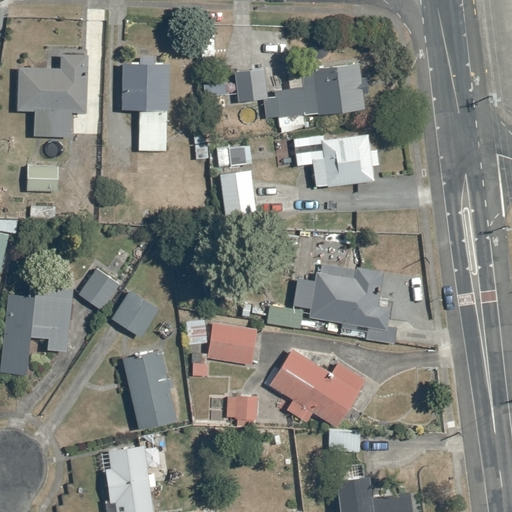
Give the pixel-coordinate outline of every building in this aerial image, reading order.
[(85,52),(54,50),(54,67),(17,65),(15,107),(32,108),(31,132),(66,134),(68,109),(82,110),(85,52)] [(132,50),(132,58),(119,58),(118,107),(136,107),(136,148),(163,148),(165,59),(150,58),(150,50),(132,50)] [(367,73),(358,74),(356,59),(294,66),(296,84),(271,87),(272,97),(262,98),(263,116),(281,114),(283,130),(303,128),(301,112),(361,106),(360,94),(369,93),(367,73)] [(264,97),(263,66),(231,67),(231,97),(264,97)] [(365,150),(363,130),(291,136),(292,163),(309,161),(311,183),(368,179),(367,161),(375,160),(374,149),(365,150)] [(55,187),(55,162),(23,163),(24,188),(55,187)] [(251,212),(247,168),(216,171),(220,215),(251,212)] [(55,202),(28,201),(27,218),(54,220),(55,202)] [(0,256),(5,231),(13,233),(15,219),(0,216),(0,256)] [(364,337),(394,339),(396,324),(384,323),(386,295),(374,294),(376,267),(313,262),(312,277),(293,275),(290,304),(265,302),(264,322),(298,325),(298,316),(339,320),(338,332),(364,334),(364,337)] [(118,280),(95,264),(77,289),(100,306),(118,280)] [(29,285),(28,294),(5,291),(0,334),(0,368),(19,371),(24,333),(45,336),(43,347),(62,349),(69,290),(29,285)] [(158,306),(128,287),(110,315),(140,334),(158,306)] [(203,341),(202,317),(183,318),(184,342),(203,341)] [(205,352),(204,355),(206,355),(249,361),(254,324),(209,318),(205,352)] [(328,370),(286,346),(266,383),(287,395),(281,406),(303,419),(308,409),(334,424),(363,374),(335,358),(328,370)] [(173,417),(158,348),(119,357),(134,425),(173,417)] [(205,373),(206,355),(204,355),(205,352),(190,351),(189,371),(205,373)] [(257,394),(227,390),(223,414),(253,419),(257,394)] [(358,428),(326,427),(325,447),(357,449),(358,428)] [(147,511),(145,486),(152,485),(150,471),(143,472),(139,443),(97,448),(103,500),(110,499),(111,511),(147,511)] [(333,511),(407,511),(406,491),(364,494),(362,472),(330,475),(333,511)]
